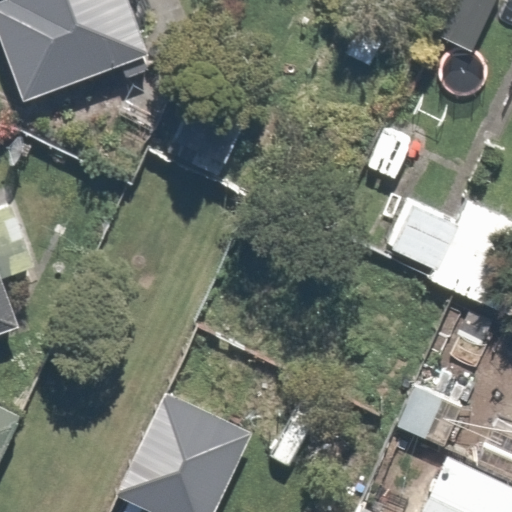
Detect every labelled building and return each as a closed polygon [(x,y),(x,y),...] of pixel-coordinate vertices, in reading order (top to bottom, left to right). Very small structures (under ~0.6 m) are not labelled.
[(144,48),(128,0),(0,0),(0,26),(19,87),(144,48)] [(463,48),(489,0),(441,0),(426,28),(463,48)] [(415,136),(372,113),(347,161),(390,184),(415,136)] [(463,297),(511,210),(444,173),(426,206),(393,187),(363,241),(463,297)] [(0,327),(23,321),(4,256),(0,256),(0,327)] [(192,511),(240,406),(156,368),(106,481),(174,511),(192,511)]
